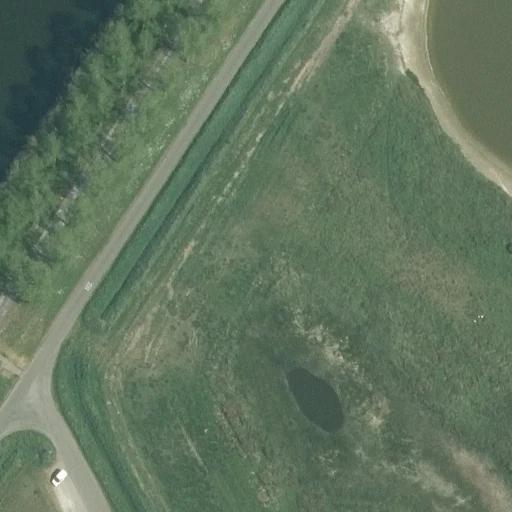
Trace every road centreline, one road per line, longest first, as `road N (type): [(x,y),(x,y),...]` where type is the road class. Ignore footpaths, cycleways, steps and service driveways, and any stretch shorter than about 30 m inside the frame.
road 1 (unclassified): [(31,380),(282,0)]
road 2 (unclassified): [(98,511),(31,380)]
